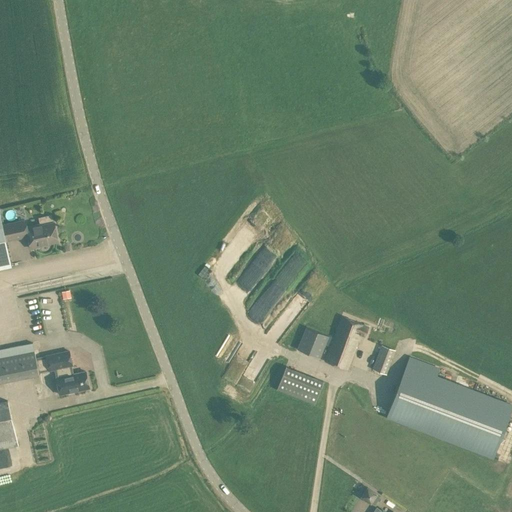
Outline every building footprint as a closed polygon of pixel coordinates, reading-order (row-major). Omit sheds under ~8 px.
[(0,268),(11,266),(6,241),(2,225),(0,215),(0,268)] [(25,220),(2,225),(6,241),(28,236),(31,248),(41,246),(40,243),(48,242),(49,243),(58,241),(54,222),(40,225),(40,223),(26,226),(25,220)] [(62,298),(70,297),(69,289),(61,290),(62,298)] [(342,316),(325,360),(347,369),(358,340),(360,340),(362,334),(365,336),(368,327),(342,316)] [(328,336),(306,326),(297,349),(319,358),(328,336)] [(373,368),(386,374),(395,350),(382,345),(373,368)] [(59,394),(80,390),(89,388),(85,371),(72,374),(70,365),(72,365),(69,350),(45,355),(46,356),(36,358),(34,350),(0,356),(0,382),(39,375),(39,374),(40,374),(39,372),(49,370),(49,367),(53,366),(59,394)] [(493,456),(511,407),(437,378),(440,370),(409,358),(387,415),(493,456)] [(286,366),(277,389),(314,404),(323,381),(286,366)] [(0,447),(18,444),(8,401),(0,402),(0,447)] [(363,485),(358,493),(361,496),(370,502),(374,504),(380,496),(376,494),(376,493),(367,487),(363,485)]
